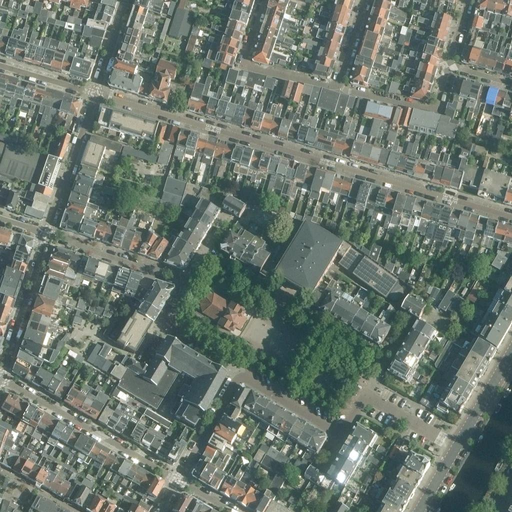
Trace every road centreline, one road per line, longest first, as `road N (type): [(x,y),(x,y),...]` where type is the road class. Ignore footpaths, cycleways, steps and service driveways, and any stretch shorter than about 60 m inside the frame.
road 1 (residential): [(511,217),(95,94)]
road 2 (residential): [(380,364),(200,256)]
road 3 (residential): [(1,378),(177,480)]
road 4 (residential): [(263,0),(242,65),(336,84)]
road 5 (residential): [(364,395),(341,435),(240,377)]
road 6 (residential): [(1,378),(45,232)]
road 7 (residential): [(336,84),(434,111),(448,64)]
road 8 (residential): [(186,281),(45,232)]
road 9 (residential): [(45,232),(95,94)]
road 10 (residential): [(240,377),(177,480)]
